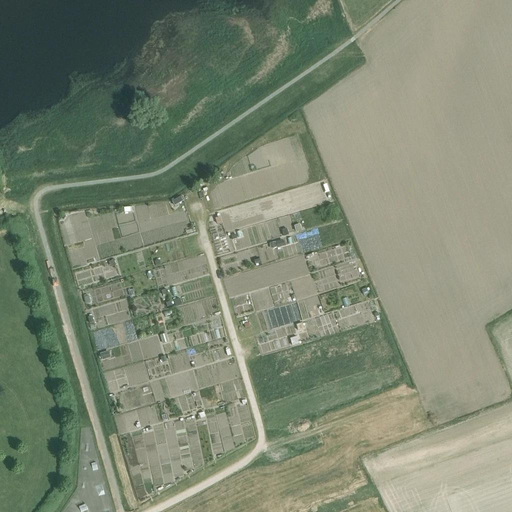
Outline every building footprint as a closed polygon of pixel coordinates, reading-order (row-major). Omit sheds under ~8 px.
[(244,147),(246,162),(256,161),(254,145),(244,147)] [(84,211),(71,211),(70,223),(84,223),(84,211)] [(266,226),(278,226),(278,224),(287,224),(286,212),(270,213),(271,220),(266,221),(266,226)] [(261,216),(239,223),(244,240),(266,234),(261,216)] [(172,218),(173,228),(184,228),(184,218),(172,218)] [(83,237),(90,236),(87,224),(80,226),(83,237)] [(65,248),(71,266),(91,260),(89,257),(96,255),(97,258),(121,251),(117,238),(94,245),(92,240),(65,248)] [(180,280),(179,266),(173,266),(172,263),(165,264),(166,280),(180,280)] [(78,288),(118,275),(115,268),(76,280),(78,288)] [(90,288),(81,289),(84,305),(92,304),(90,288)] [(96,300),(100,316),(113,313),(110,297),(96,300)] [(157,331),(150,334),(153,342),(160,340),(157,331)] [(221,400),(228,397),(225,390),(218,393),(221,400)] [(202,409),(194,410),(198,427),(205,426),(202,409)] [(228,427),(238,425),(236,411),(225,412),(228,427)] [(190,416),(181,419),(186,431),(194,427),(190,416)] [(314,434),(308,437),(311,443),(317,440),(314,434)] [(76,504),(78,510),(86,508),(84,502),(76,504)]
